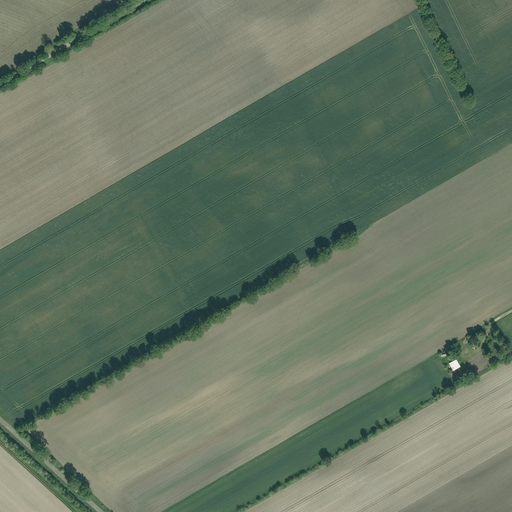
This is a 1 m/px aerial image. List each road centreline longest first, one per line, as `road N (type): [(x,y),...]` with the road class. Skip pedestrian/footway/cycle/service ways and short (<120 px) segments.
road 1 (unclassified): [(0,86),(147,0)]
road 2 (unclassified): [(98,511),(0,420)]
